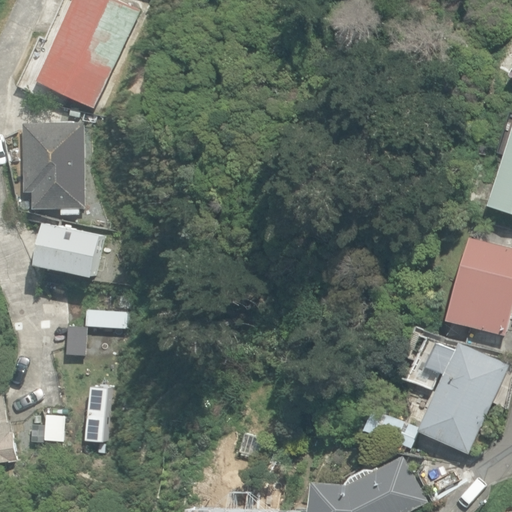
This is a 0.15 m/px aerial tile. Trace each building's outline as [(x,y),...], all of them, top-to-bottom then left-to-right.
[(96,108),(143,9),(123,0),(76,0),(39,81),(96,108)] [(26,121),(25,190),(36,190),(35,209),(63,209),(63,214),(80,214),(80,208),(86,208),(87,126),(98,126),(98,114),(83,113),(83,122),(26,121)] [(511,134),(490,205),(511,211),(511,134)] [(107,233),(51,223),(43,265),(100,275),(107,233)] [(451,319),(508,334),(511,319),(511,246),(473,236),(451,319)] [(422,429),(472,452),(511,363),(462,341),(458,349),(441,341),(430,365),(447,373),(422,429)] [(0,460),(21,458),(18,432),(15,433),(13,419),(9,420),(6,396),(0,397),(0,460)] [(419,429),(423,419),(383,405),(372,433),(413,448),(419,429)] [(318,511),(410,511),(431,501),(406,456),(355,483),(322,479),(318,511)]
